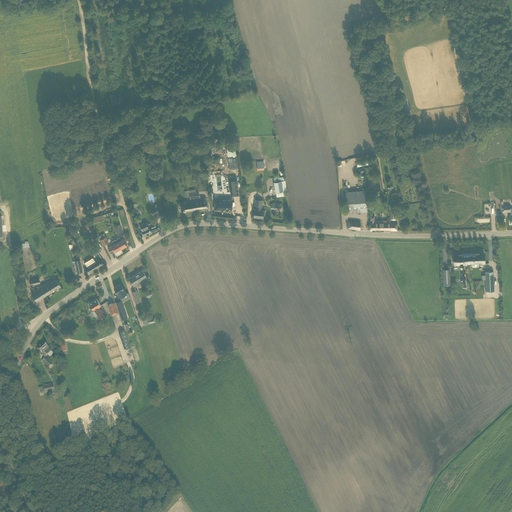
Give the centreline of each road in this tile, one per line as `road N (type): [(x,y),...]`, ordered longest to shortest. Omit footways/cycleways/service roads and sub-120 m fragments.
road 1 (unclassified): [(0,406),(45,315),(185,225),(511,233)]
road 2 (track): [(80,0),(99,127),(139,250)]
